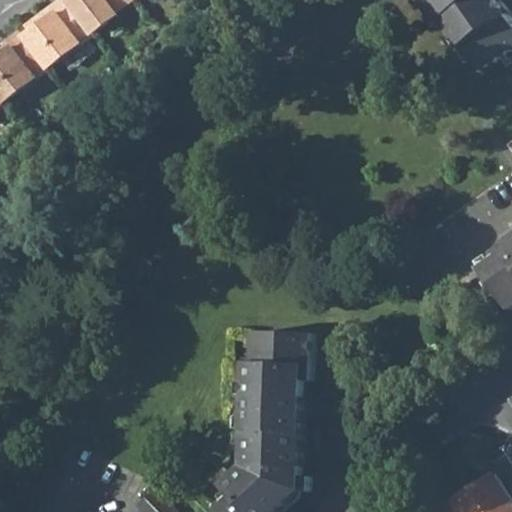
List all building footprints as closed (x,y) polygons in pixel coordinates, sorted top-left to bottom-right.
[(68,0),(62,0),(54,7),(59,15),(72,5),(69,0),(68,0)] [(68,0),(69,0),(72,5),(95,34),(119,15),(117,12),(132,0),(68,0)] [(447,21),(432,0),(426,0),(443,24),(447,21)] [(432,0),(447,21),(482,73),(511,51),(511,14),(502,0),(432,0)] [(33,31),(26,37),(28,39),(51,69),(95,34),(72,5),(59,15),(54,7),(34,22),(39,27),(33,31)] [(34,22),(29,26),(33,31),(39,27),(34,22)] [(26,37),(22,31),(9,41),(15,49),(28,39),(26,37)] [(0,94),(6,103),(51,69),(28,39),(15,49),(9,41),(0,48),(0,94)] [(511,141),(507,145),(511,152),(511,244),(508,247),(511,253),(488,269),(511,303),(511,141)] [(227,483),(231,487),(236,492),(227,501),(220,508),(223,511),(281,511),(301,494),(301,489),(312,489),(314,449),(306,449),(307,411),(315,411),(316,330),(259,329),(258,360),(252,360),(251,379),(251,391),(249,448),(256,448),(255,463),(248,463),(227,483)] [(511,511),(511,498),(496,474),(457,499),(467,511),(511,511)] [(222,495),(227,501),(236,492),(231,487),(222,495)]
